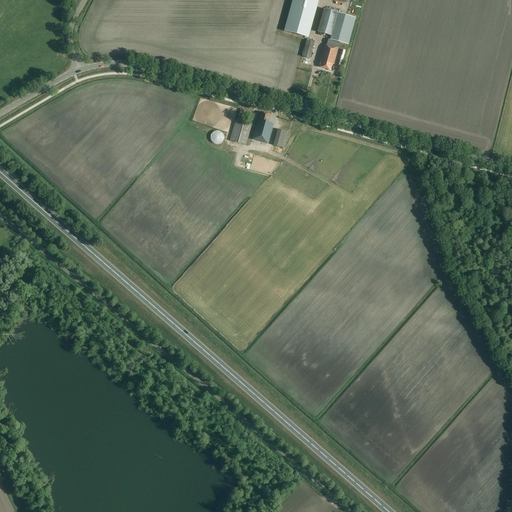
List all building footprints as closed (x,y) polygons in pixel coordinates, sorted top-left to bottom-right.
[(299,35),(309,0),(288,0),(280,30),(299,35)] [(331,36),(338,13),(324,9),(318,32),(331,36)] [(348,45),(356,18),(338,13),(331,40),(348,45)] [(310,59),(315,42),(307,40),(302,57),(310,59)] [(333,65),(337,49),(323,45),(317,67),(330,71),(332,64),(333,65)] [(341,67),(346,51),(341,50),(337,66),(341,67)] [(271,115),(260,113),(260,115),(259,115),(256,125),(236,120),(230,141),(246,146),(252,126),(255,127),(252,140),(268,144),(273,124),(269,123),(271,115)] [(287,147),(289,130),(280,129),(278,146),(287,147)] [(211,137),(211,138),(211,139),(211,140),(211,141),(212,142),(212,143),(213,143),(214,144),(215,144),(216,145),(217,145),(218,145),(219,145),(220,144),(221,144),(221,143),(222,143),(223,142),(223,141),(224,140),(224,139),(224,138),(224,137),(224,136),(223,135),(223,134),(222,133),(221,133),(221,132),(220,132),(219,132),(218,131),(217,131),(216,132),(215,132),(214,132),(213,133),(212,133),(212,134),(211,135),(211,136),(211,137)]
